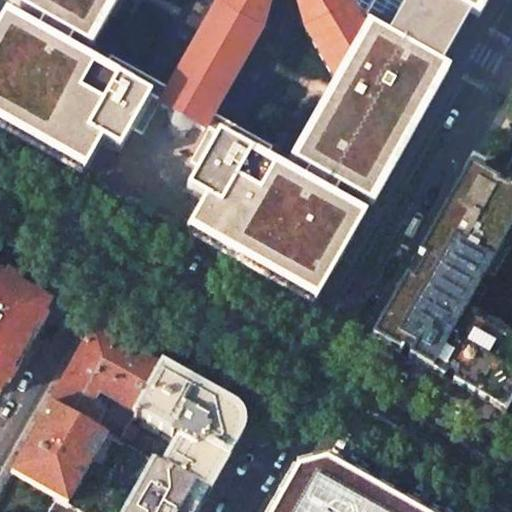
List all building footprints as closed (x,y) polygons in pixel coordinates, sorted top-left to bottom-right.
[(21,0),(43,13),(40,20),(70,37),(73,30),(93,41),(116,0),(21,0)] [(213,0),(167,86),(160,99),(157,104),(171,113),(170,115),(170,117),(170,121),(172,126),(180,130),(187,130),(189,129),(191,127),(193,125),(203,131),(207,126),(214,113),(265,25),(272,0),(296,0),(304,31),(332,77),(366,17),(355,0),(213,0)] [(309,163),(306,171),(337,187),(341,179),(371,198),(450,59),(445,56),(474,6),(479,9),(483,0),(355,0),(366,17),(332,77),(290,152),(309,163)] [(13,4),(0,27),(0,116),(86,164),(103,134),(122,145),(150,94),(160,99),(167,86),(112,54),(109,59),(70,37),(40,20),(13,4)] [(272,145),(214,113),(207,126),(217,132),(187,186),(203,195),(187,223),(316,296),(368,205),(337,187),(306,171),(270,150),(272,145)] [(511,159),(498,184),(511,190),(511,159)] [(504,250),(511,235),(511,190),(498,184),(466,166),(371,337),(431,372),(439,377),(500,409),(511,386),(511,336),(464,311),(500,248),(504,250)] [(0,276),(0,391),(22,352),(49,305),(35,297),(0,276)] [(73,416),(115,341),(93,329),(75,361),(51,403),(73,416)] [(161,368),(115,341),(73,416),(95,428),(104,411),(98,407),(100,404),(96,401),(101,391),(136,411),(161,368)] [(232,407),(161,368),(136,411),(136,412),(179,436),(162,466),(208,492),(240,436),(232,407)] [(73,416),(51,403),(12,472),(68,504),(106,435),(106,434),(95,428),(73,416)] [(124,432),(111,425),(106,434),(106,435),(119,442),(124,432)] [(122,511),(196,511),(208,492),(162,466),(151,460),(122,511)] [(412,511),(324,462),(296,470),(270,511),(412,511)]
